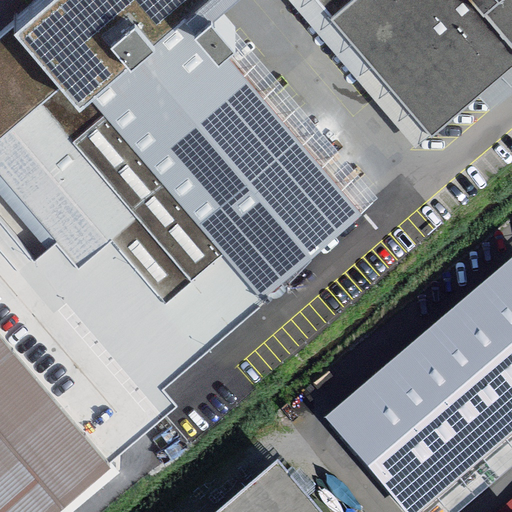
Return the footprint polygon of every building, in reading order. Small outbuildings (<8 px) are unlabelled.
[(37,0),(0,32),(0,132),(34,103),(56,129),(95,96),(193,13),(207,0),(37,0)] [(316,0),(393,86),(481,8),(473,0),(316,0)] [(511,0),(489,0),(481,8),(393,86),(434,133),(511,64),(511,0)] [(473,0),(481,8),(489,0),(473,0)] [(193,13),(95,96),(264,287),(362,202),(193,13)] [(56,129),(34,103),(0,132),(0,177),(75,264),(131,216),(56,129)] [(401,511),(424,511),(511,438),(511,267),(327,423),(401,511)] [(36,511),(105,452),(0,333),(0,506),(5,511),(36,511)] [(228,511),(317,511),(280,468),(228,511)]
